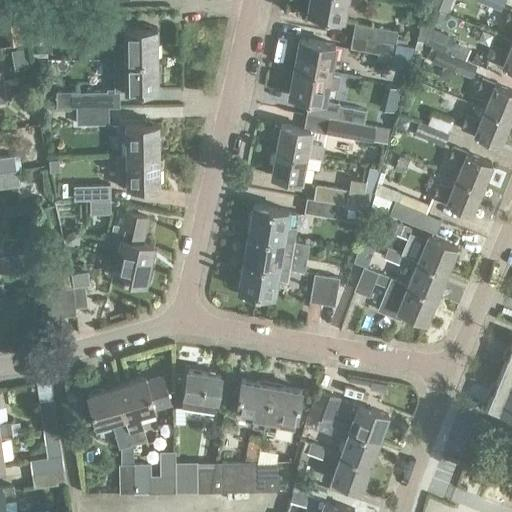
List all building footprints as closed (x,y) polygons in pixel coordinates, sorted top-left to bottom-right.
[(347,0),(310,0),(308,13),(310,13),(310,16),(323,19),(323,16),(344,20),(347,0)] [(505,0),(478,0),(478,1),(501,10),(505,0)] [(433,9),(429,19),(441,24),(445,13),(433,9)] [(25,11),(25,23),(42,23),(42,11),(25,11)] [(107,11),(75,12),(75,28),(108,28),(107,11)] [(66,12),(66,28),(75,28),(75,12),(66,12)] [(352,35),(396,42),(399,30),(354,22),(352,35)] [(157,27),(114,27),(114,57),(114,58),(158,57),(157,27)] [(429,28),(424,40),(423,41),(448,52),(453,38),(429,28)] [(396,42),(352,35),(350,48),(394,56),(396,42)] [(295,67),(331,73),(336,45),(301,38),(295,67)] [(511,40),(508,51),(495,46),(489,59),(502,65),(503,63),(511,67),(511,40)] [(434,57),(432,61),(443,65),(454,70),(472,77),(477,64),(463,59),(437,48),(434,57)] [(158,57),(114,58),(115,89),(158,88),(158,57)] [(331,73),(295,67),(290,94),(292,95),(292,98),(305,101),(306,97),(325,101),(331,73)] [(482,77),(476,90),(489,96),(484,108),(509,118),(511,111),(511,89),(495,82),(482,77)] [(76,107),(109,106),(109,91),(76,91),(76,107)] [(366,109),(339,104),(337,117),(364,122),(366,109)] [(109,106),(76,107),(76,124),(109,123),(109,106)] [(465,117),(460,128),(472,133),(474,133),(499,143),(509,118),(484,108),(480,119),(466,113),(465,117)] [(428,123),(448,131),(452,122),(432,114),(428,123)] [(329,116),(329,117),(326,132),(369,140),(372,123),(364,122),(337,117),(329,116)] [(449,133),(419,120),(414,133),(444,145),(449,133)] [(126,125),(127,139),(121,139),(121,153),(127,153),(127,154),(160,154),(160,124),(126,125)] [(281,124),(281,126),(275,125),(273,137),(278,138),(276,149),(321,157),(323,145),(308,143),(310,130),(281,124)] [(453,145),(448,158),(461,163),(456,176),(481,186),(491,161),(466,151),(467,150),(453,145)] [(321,157),(276,149),(271,175),(278,176),(278,179),(287,180),(287,178),(301,180),(303,169),(314,171),(318,168),(321,157)] [(127,154),(116,155),(117,186),(128,185),(128,186),(161,185),(160,154),(127,154)] [(15,155),(0,156),(0,171),(17,169),(15,155)] [(399,155),(394,168),(404,172),(410,159),(399,155)] [(18,169),(17,169),(0,171),(0,187),(20,184),(18,169)] [(435,189),(433,196),(432,197),(433,197),(445,202),(446,202),(470,212),(481,186),(456,176),(449,194),(435,189)] [(375,186),(373,191),(381,194),(395,200),(426,212),(432,199),(378,177),(375,183),(376,184),(375,186)] [(90,199),(111,199),(110,184),(74,184),(74,199),(90,199)] [(316,185),(313,198),(339,202),(338,203),(346,204),(346,202),(348,189),(317,184),(316,185)] [(307,197),(304,211),(336,217),(336,216),(338,203),(339,202),(313,198),(307,197)] [(378,198),(375,208),(395,214),(398,203),(378,198)] [(111,212),(111,199),(90,199),(90,213),(111,212)] [(252,204),(248,232),(294,240),(297,226),(286,225),(288,210),(252,204)] [(120,210),(114,237),(123,239),(123,238),(144,242),(149,217),(120,210)] [(426,212),(421,226),(436,232),(442,219),(426,212)] [(400,217),(394,231),(415,240),(421,226),(400,217)] [(294,240),(248,232),(243,261),(290,268),(294,240)] [(27,234),(0,238),(0,253),(29,250),(27,234)] [(427,234),(417,258),(447,271),(457,246),(427,234)] [(123,239),(115,275),(147,282),(155,245),(144,242),(123,238),(123,239)] [(403,252),(399,251),(388,246),(384,256),(399,263),(403,252)] [(29,250),(0,253),(0,260),(1,270),(31,266),(29,250)] [(417,258),(407,282),(407,283),(436,296),(447,271),(417,258)] [(290,268),(243,261),(238,289),(241,289),(240,292),(253,294),(254,291),(274,295),(277,278),(288,280),(290,268)] [(364,265),(355,288),(368,294),(374,280),(378,271),(364,265)] [(73,286),(85,284),(90,284),(88,270),(72,272),(73,286)] [(378,271),(374,280),(387,285),(391,276),(378,271)] [(314,273),(314,278),(309,301),(323,303),(328,275),(314,273)] [(328,275),(323,303),(335,305),(340,277),(328,275)] [(407,283),(407,282),(391,276),(387,285),(378,308),(400,317),(402,310),(426,320),(436,296),(407,283)] [(73,286),(56,288),(40,290),(43,318),(77,314),(73,286)] [(505,397),(493,391),(487,405),(511,415),(511,344),(511,347),(511,357),(507,356),(496,383),(509,388),(505,397)] [(188,368),(184,395),(182,406),(215,412),(221,373),(188,368)] [(146,376),(118,384),(134,443),(146,439),(147,439),(139,411),(155,407),(171,402),(164,376),(147,380),(146,376)] [(242,379),(237,406),(236,415),(254,418),(252,425),(264,427),(272,384),(242,379)] [(118,384),(89,392),(97,423),(111,419),(119,447),(121,446),(134,443),(118,384)] [(301,389),(272,384),(264,427),(275,429),(275,425),(295,428),(301,389)] [(309,413),(319,416),(333,421),(341,397),(318,388),(309,413)] [(40,400),(44,430),(58,428),(54,398),(40,400)] [(359,403),(349,429),(380,440),(389,414),(359,403)] [(316,426),(316,427),(331,433),(332,431),(335,424),(335,423),(332,422),(319,417),(316,426)] [(0,436),(13,434),(11,421),(11,420),(0,421),(0,436)] [(349,429),(346,437),(340,454),(370,465),(371,463),(375,464),(379,451),(376,450),(380,440),(349,429)] [(310,442),(307,451),(322,457),(326,447),(310,442)] [(34,472),(64,468),(62,454),(32,458),(34,472)] [(370,465),(340,454),(331,478),(361,490),(370,465)] [(279,460),(265,461),(250,461),(251,490),(279,490),(279,460)] [(214,466),(211,491),(214,491),(234,491),(251,490),(250,461),(223,461),(214,462),(214,464),(214,466)] [(150,462),(134,463),(135,492),(151,492),(150,462)] [(135,492),(134,463),(119,463),(120,493),(135,492)] [(214,466),(197,466),(197,469),(198,491),(211,491),(214,466)] [(66,482),(64,468),(34,472),(36,487),(66,482)] [(160,474),(151,474),(151,492),(176,492),(175,474),(160,474)] [(292,490),(293,491),(290,500),(306,505),(309,496),(311,496),(314,487),(295,481),(292,490)] [(3,486),(0,486),(0,511),(17,511),(13,485),(3,486)] [(353,511),(355,509),(324,500),(320,511),(353,511)]
